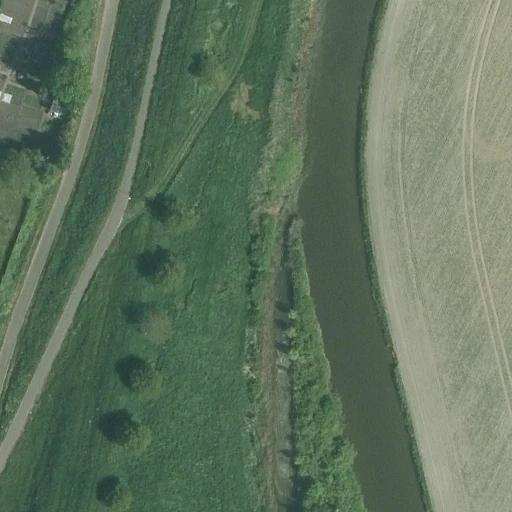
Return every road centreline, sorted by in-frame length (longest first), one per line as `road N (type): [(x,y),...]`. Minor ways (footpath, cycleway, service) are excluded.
road 1 (unclassified): [(0,458),(120,200),(167,0)]
road 2 (unclassified): [(0,374),(79,146),(106,0)]
